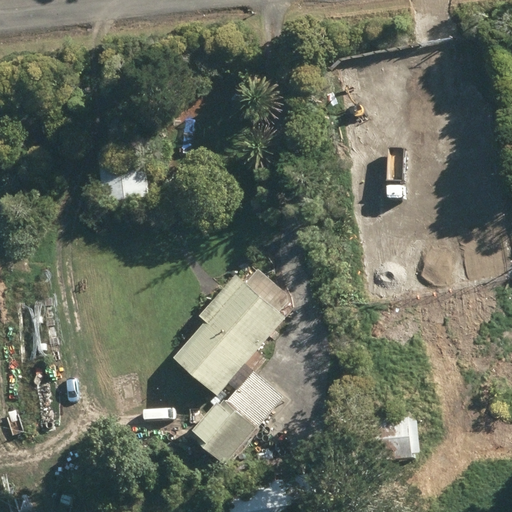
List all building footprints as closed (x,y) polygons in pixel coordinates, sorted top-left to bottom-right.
[(106,168),(110,206),(155,202),(151,164),(106,168)] [(204,442),(237,470),(267,433),(266,432),(292,401),(262,376),(263,374),(255,367),(294,321),(288,315),(297,305),(295,298),(273,280),(261,294),(243,278),(207,320),(215,326),(183,363),(226,400),(235,389),(243,395),(204,442)] [(382,424),(385,465),(421,462),(418,420),(382,424)] [(143,457),(162,487),(187,471),(169,441),(143,457)] [(260,454),(266,461),(272,456),(266,449),(260,454)] [(234,494),(236,511),(344,511),(339,477),(314,480),(312,465),(272,471),(275,486),(258,488),(256,469),(235,471),(239,493),(234,494)]
